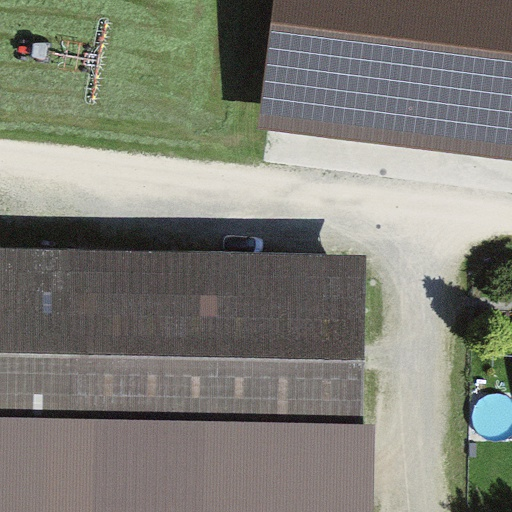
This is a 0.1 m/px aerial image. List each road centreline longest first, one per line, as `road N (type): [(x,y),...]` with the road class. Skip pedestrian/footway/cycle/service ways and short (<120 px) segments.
road 1 (track): [(511,224),(0,158)]
road 2 (track): [(425,511),(420,446),(434,213)]
